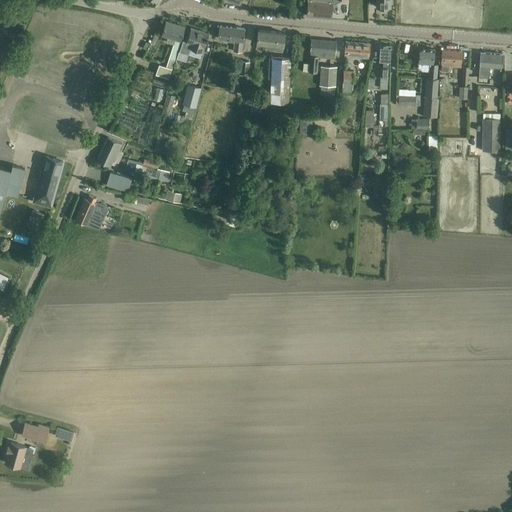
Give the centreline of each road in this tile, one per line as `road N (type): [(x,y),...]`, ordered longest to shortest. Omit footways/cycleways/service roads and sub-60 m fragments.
road 1 (unclassified): [(0,363),(151,14)]
road 2 (unclassified): [(191,7),(511,42)]
